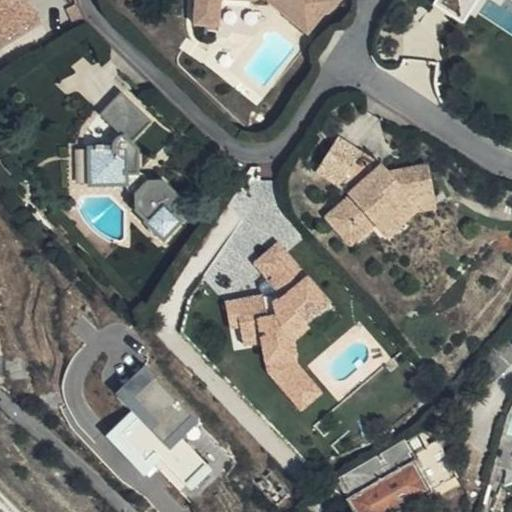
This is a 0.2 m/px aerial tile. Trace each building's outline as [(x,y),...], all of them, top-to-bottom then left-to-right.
[(0,0),(0,34),(4,41),(41,20),(29,0),(0,0)] [(333,0),(197,0),(197,5),(219,8),(220,0),(284,0),(308,25),(333,0)] [(78,10),(75,4),(64,10),(73,25),(82,19),(78,10)] [(102,114),(119,131),(132,144),(151,124),(120,95),(102,114)] [(171,182),(154,184),(141,172),(138,149),(132,144),(119,131),(115,136),(111,143),(113,152),(91,153),(95,191),(124,188),(135,200),(135,216),(165,245),(184,226),(180,222),(185,214),(181,208),(189,200),(171,182)] [(412,198),(437,196),(435,168),(389,175),(382,167),(347,198),(351,203),(328,222),(342,238),(355,227),(365,238),(376,229),(382,235),(402,216),(397,210),(412,198)] [(141,172),(154,184),(154,181),(154,178),(153,177),(151,175),(149,173),(146,172),(144,172),(141,172)] [(439,211),(437,196),(412,198),(397,210),(402,216),(382,235),(389,241),(421,212),(439,211)] [(355,227),(342,238),(352,249),(365,238),(355,227)] [(263,276),(287,254),(279,244),(254,267),(263,276)] [(334,307),(287,254),(263,276),(285,302),(282,304),(279,302),(275,305),(268,306),(267,298),(227,304),(231,326),(241,325),(244,346),(262,343),(266,362),(296,357),(294,341),(309,328),(305,323),(312,317),(322,317),(334,307)] [(496,385),(511,367),(511,346),(500,335),(474,364),(496,385)] [(298,367),(296,357),(266,362),(267,372),(284,391),(304,373),(298,367)] [(304,373),(284,391),(302,411),(322,394),(304,373)] [(479,390),(478,382),(470,375),(435,414),(438,418),(450,406),(458,412),(479,390)] [(511,404),(509,411),(493,466),(511,472),(511,404)] [(396,511),(405,507),(457,479),(435,440),(426,444),(420,433),(337,479),(346,495),(341,497),(349,511),(396,511)] [(295,489),(278,468),(262,482),(279,502),(295,489)] [(346,495),(337,479),(327,484),(341,497),(346,495)]
